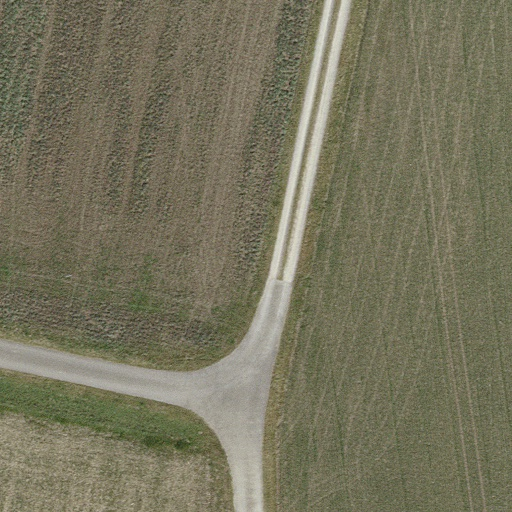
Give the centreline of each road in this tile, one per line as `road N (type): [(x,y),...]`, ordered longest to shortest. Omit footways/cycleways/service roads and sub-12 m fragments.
road 1 (track): [(238,401),(275,292),(337,0)]
road 2 (track): [(0,351),(238,401)]
